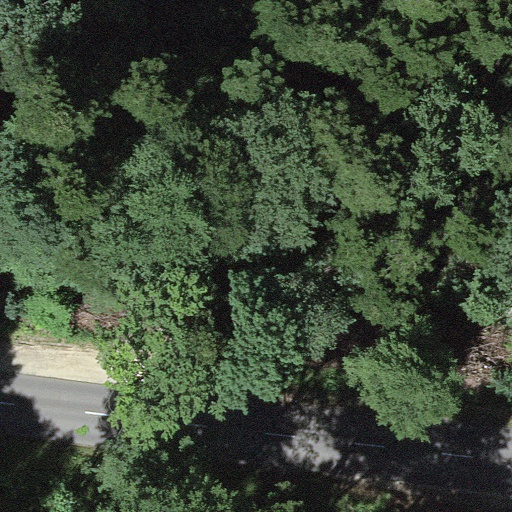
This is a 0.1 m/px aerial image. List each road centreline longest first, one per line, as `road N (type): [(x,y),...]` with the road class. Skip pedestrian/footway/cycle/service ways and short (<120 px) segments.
road 1 (tertiary): [(511,460),(236,426)]
road 2 (tertiary): [(0,400),(236,426)]
